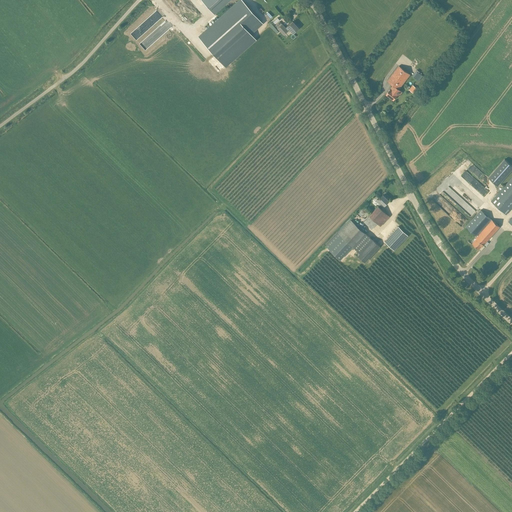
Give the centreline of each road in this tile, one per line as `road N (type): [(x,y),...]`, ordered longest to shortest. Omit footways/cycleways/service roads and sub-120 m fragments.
road 1 (tertiary): [(481,292),(429,230),(309,0)]
road 2 (unclassified): [(355,511),(511,353)]
road 3 (unclassified): [(0,123),(82,59),(139,0)]
